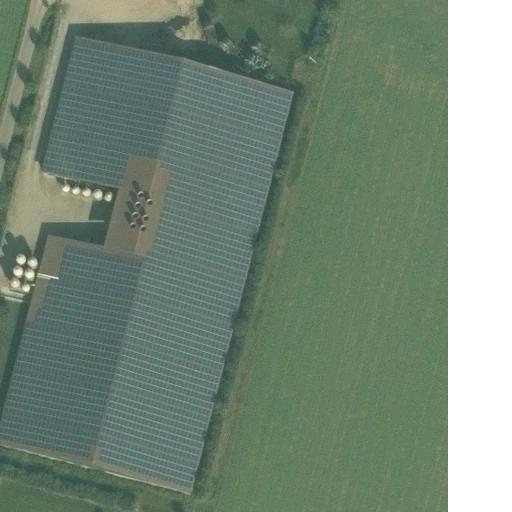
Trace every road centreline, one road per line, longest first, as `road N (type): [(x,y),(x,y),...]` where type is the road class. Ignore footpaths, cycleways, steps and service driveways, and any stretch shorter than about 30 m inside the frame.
road 1 (track): [(75,0),(0,282)]
road 2 (track): [(0,178),(43,0)]
